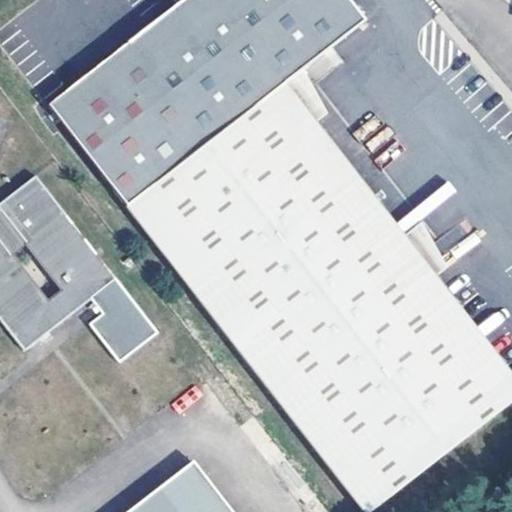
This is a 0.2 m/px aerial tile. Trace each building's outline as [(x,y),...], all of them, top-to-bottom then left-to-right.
[(206,309),(366,185),(316,121),(286,83),(304,70),(364,22),(346,0),(183,0),(175,6),(47,105),(126,207),(206,309)] [(426,103),(395,62),(354,95),(385,135),(426,103)] [(286,83),(316,121),(327,113),(304,70),(286,83)] [(34,177),(0,203),(0,213),(2,216),(0,217),(0,320),(24,352),(91,300),(103,314),(88,326),(118,365),(158,335),(34,177)] [(366,185),(206,309),(363,511),(373,511),(511,405),(511,371),(437,276),(406,236),(366,185)] [(406,236),(437,276),(449,266),(425,222),(406,236)] [(479,325),(485,334),(504,321),(497,311),(479,325)] [(230,511),(192,462),(127,511),(230,511)]
